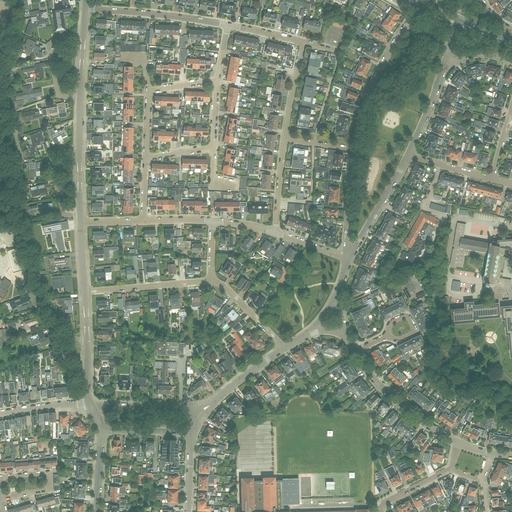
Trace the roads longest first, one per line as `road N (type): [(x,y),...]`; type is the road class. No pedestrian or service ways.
road 1 (unclassified): [(61,336),(16,217),(22,164),(4,87),(18,0)]
road 2 (residential): [(353,150),(373,82),(403,27),(449,47)]
road 3 (residential): [(84,9),(227,25)]
road 4 (residential): [(459,443),(408,410),(355,351)]
road 5 (residential): [(145,156),(213,147),(216,82)]
road 6 (residential): [(84,292),(211,281)]
road 7 (residential): [(346,259),(407,155)]
